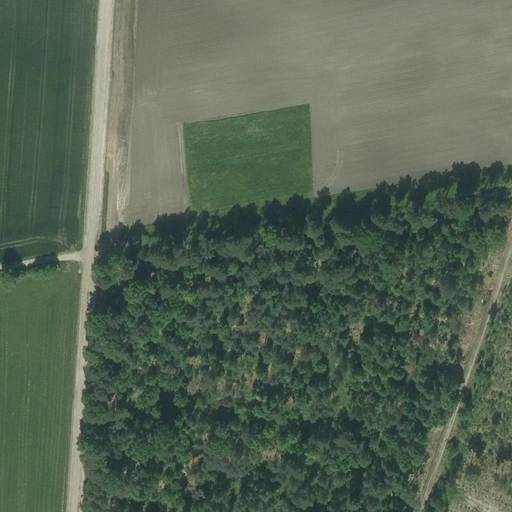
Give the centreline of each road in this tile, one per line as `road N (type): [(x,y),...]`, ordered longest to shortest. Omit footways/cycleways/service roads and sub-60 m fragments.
road 1 (secondary): [(76,511),(106,0)]
road 2 (track): [(401,511),(511,214)]
